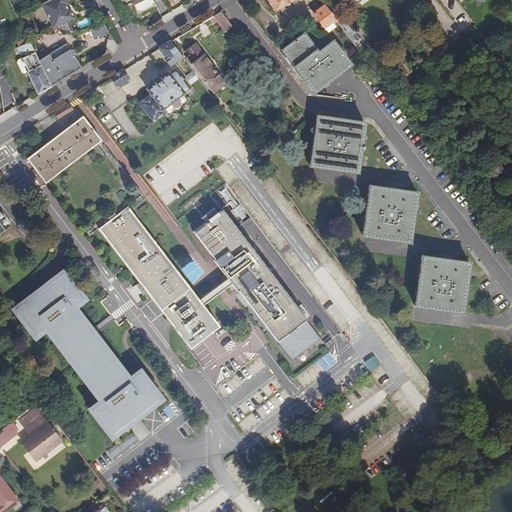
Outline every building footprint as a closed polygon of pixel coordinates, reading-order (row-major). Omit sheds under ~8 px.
[(50,0),(42,4),(54,27),(74,18),(70,9),(68,10),(65,4),(67,3),(65,0),(50,0)] [(152,0),(151,0),(131,0),(135,8),(152,0)] [(267,0),(275,11),(293,0),(267,0)] [(331,24),(336,20),(325,7),(313,15),(324,29),(326,32),(334,27),(331,24)] [(214,18),(223,33),(232,28),(222,12),(214,18)] [(360,53),(362,51),(360,48),(361,47),(356,40),(362,35),(345,13),(336,20),(360,53)] [(79,28),(90,25),(89,19),(77,22),(79,28)] [(203,37),(210,33),(204,22),(198,25),(203,37)] [(101,26),(89,30),(93,38),(104,33),(101,26)] [(318,52),(305,35),(287,48),(319,89),(351,65),(333,41),(318,52)] [(18,48),(26,44),(23,39),(16,42),(18,48)] [(35,53),(50,86),(80,68),(63,40),(35,53)] [(35,53),(30,42),(26,44),(18,48),(20,55),(25,53),(26,56),(22,58),(29,72),(28,73),(38,94),(50,86),(35,53)] [(181,55),(171,42),(159,49),(166,58),(164,59),(169,66),(182,57),(181,55)] [(196,43),(185,52),(189,57),(187,58),(211,89),(224,80),(196,43)] [(185,52),(181,55),(182,57),(184,60),(187,58),(189,57),(185,52)] [(29,72),(22,58),(18,60),(18,63),(23,73),(25,74),(28,73),(29,72)] [(123,72),(111,79),(117,89),(127,83),(125,81),(127,80),(123,72)] [(151,97),(140,105),(153,121),(165,112),(163,109),(189,89),(175,72),(170,76),(168,74),(146,90),(151,97)] [(192,85),(199,79),(194,73),(188,78),(192,85)] [(381,80),(386,87),(390,84),(384,77),(381,80)] [(227,84),(224,80),(211,89),(214,94),(227,84)] [(73,109),(70,103),(57,112),(60,117),(73,109)] [(359,172),(365,122),(317,116),(310,166),(359,172)] [(113,159),(81,117),(26,161),(44,184),(47,183),(89,237),(98,230),(188,347),(216,325),(127,208),(142,196),(123,172),(119,175),(109,162),(113,159)] [(411,243),(417,193),(370,187),(364,237),(411,243)] [(305,319),(224,213),(195,236),(276,341),(305,319)] [(464,313),(471,263),(423,257),(417,307),(464,313)] [(111,434),(157,399),(139,375),(129,382),(71,308),(81,299),(62,274),(16,310),(35,335),(45,327),(102,402),(92,410),(111,434)] [(133,297),(141,292),(136,284),(129,289),(133,297)] [(322,341),(305,319),(276,341),(293,364),(322,341)] [(316,362),(324,373),(337,362),(329,352),(316,362)] [(23,421),(27,427),(43,414),(39,408),(23,421)] [(63,441),(43,414),(27,427),(34,437),(25,444),(38,461),(63,441)] [(0,470),(0,471),(0,469),(0,511),(3,511),(4,511),(1,509),(15,499),(0,477),(0,470)] [(17,502),(15,499),(1,509),(4,511),(17,502)]
